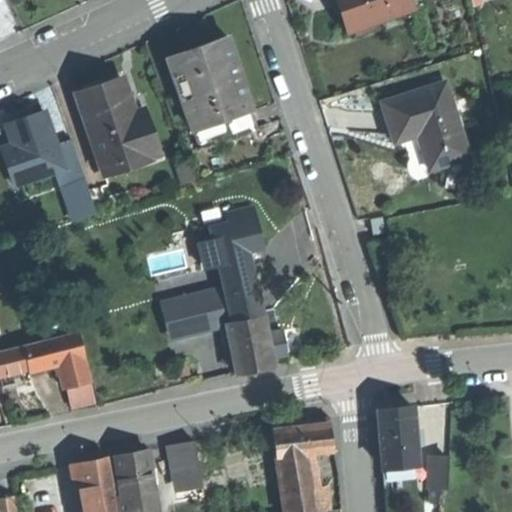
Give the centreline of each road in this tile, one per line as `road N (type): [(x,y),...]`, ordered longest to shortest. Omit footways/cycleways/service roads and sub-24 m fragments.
road 1 (residential): [(384,374),(264,0)]
road 2 (tertiary): [(351,378),(0,451)]
road 3 (residential): [(0,74),(161,0)]
road 4 (residential): [(363,511),(351,378)]
road 5 (tertiary): [(511,357),(384,374)]
